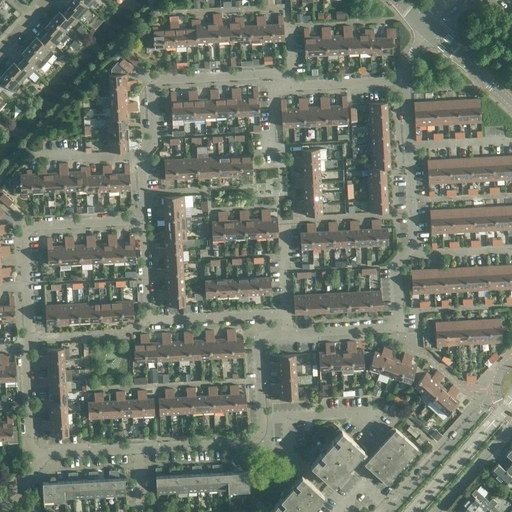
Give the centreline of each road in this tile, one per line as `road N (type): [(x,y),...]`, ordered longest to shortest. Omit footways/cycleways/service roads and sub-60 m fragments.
road 1 (residential): [(290,336),(397,327),(395,268),(415,241),(402,81)]
road 2 (residential): [(274,75),(153,84),(144,222)]
road 3 (residential): [(144,222),(147,322),(289,312)]
road 4 (residential): [(27,290),(28,229),(144,222)]
road 5 (residential): [(44,454),(29,442),(27,290)]
road 6 (residential): [(496,397),(389,511)]
road 7 (residential): [(143,449),(250,443),(262,420)]
road 8 (residential): [(402,81),(294,87),(274,75)]
